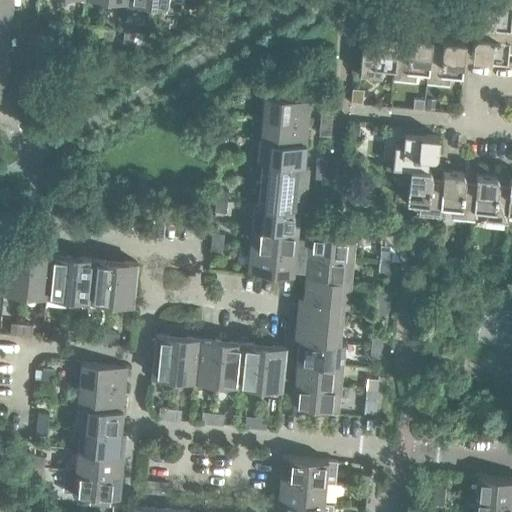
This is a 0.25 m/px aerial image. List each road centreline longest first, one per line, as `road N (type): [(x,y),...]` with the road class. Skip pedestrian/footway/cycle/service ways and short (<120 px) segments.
road 1 (residential): [(403,447),(137,424),(144,356)]
road 2 (residential): [(21,408),(27,344),(144,356)]
